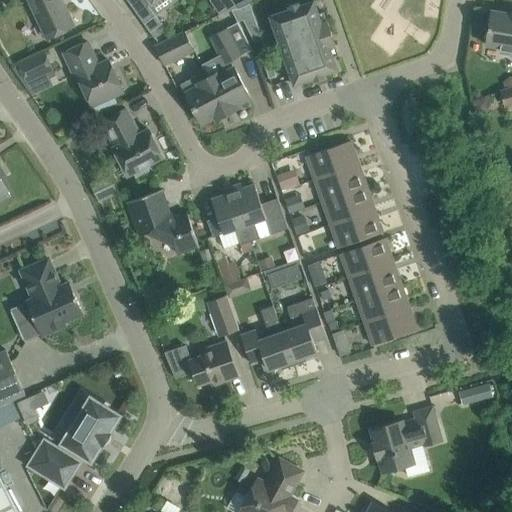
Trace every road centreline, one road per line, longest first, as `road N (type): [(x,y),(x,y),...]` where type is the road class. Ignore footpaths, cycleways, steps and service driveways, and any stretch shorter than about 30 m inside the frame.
road 1 (residential): [(324,395),(467,351),(371,87)]
road 2 (unclassified): [(156,426),(163,399),(136,326),(64,167),(0,64)]
road 3 (residential): [(371,87),(262,124),(247,161),(206,174),(145,57),(104,0)]
road 4 (residential): [(156,426),(181,433),(324,395)]
road 5 (residential): [(457,0),(446,60),(371,87)]
road 6 (residential): [(326,511),(343,480),(324,395)]
